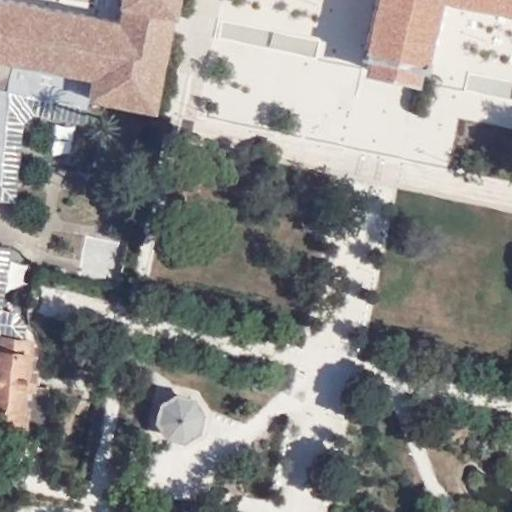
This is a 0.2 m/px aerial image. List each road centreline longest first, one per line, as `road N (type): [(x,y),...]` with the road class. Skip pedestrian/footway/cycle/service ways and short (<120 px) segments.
road 1 (motorway): [(0,259),(319,306),(511,353)]
road 2 (motorway): [(511,126),(332,84),(0,53)]
